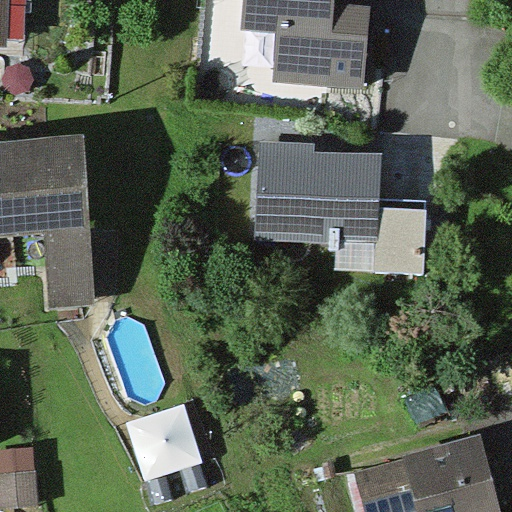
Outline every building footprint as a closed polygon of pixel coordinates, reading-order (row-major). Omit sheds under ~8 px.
[(0,0),(0,48),(9,48),(10,0),(0,0)] [(335,0),(244,0),(242,30),(277,32),(274,84),(366,90),(372,5),(336,2),(335,0)] [(0,236),(43,233),(49,306),(96,303),(83,133),(0,139),(0,236)] [(315,141),(260,140),(257,238),(336,241),(374,242),(379,242),(381,197),(382,153),(315,151),(315,141)] [(427,199),(381,197),(379,242),(374,242),(373,270),(373,272),(425,273),(427,199)] [(335,269),(373,270),(374,242),(336,241),(335,269)] [(501,511),(481,432),(403,453),(404,458),(355,471),(365,511),(501,511)] [(0,472),(35,470),(33,446),(0,448),(0,472)] [(0,472),(0,507),(38,505),(35,470),(0,472)]
